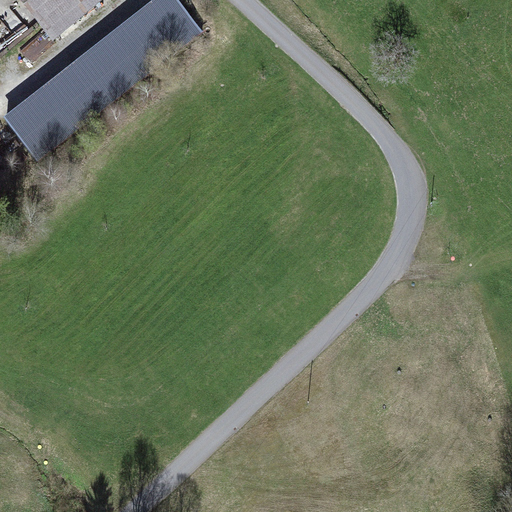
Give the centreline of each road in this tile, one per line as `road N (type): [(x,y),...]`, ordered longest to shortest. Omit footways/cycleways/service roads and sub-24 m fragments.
road 1 (unclassified): [(134,511),(392,263),(409,205),(394,142),(246,0)]
road 2 (unknown): [(124,0),(74,69),(0,113)]
